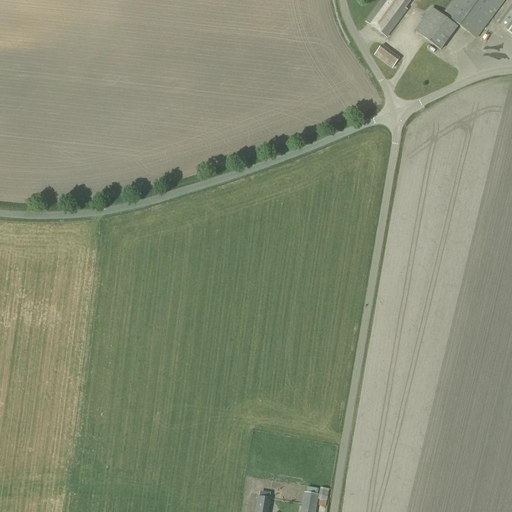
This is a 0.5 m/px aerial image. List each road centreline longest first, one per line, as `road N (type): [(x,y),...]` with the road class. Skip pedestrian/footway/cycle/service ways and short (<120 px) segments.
road 1 (unclassified): [(0,215),(118,209),(393,114)]
road 2 (unclassified): [(325,511),(393,114)]
road 3 (unclassified): [(393,114),(511,70)]
road 4 (unclassified): [(393,114),(342,0)]
